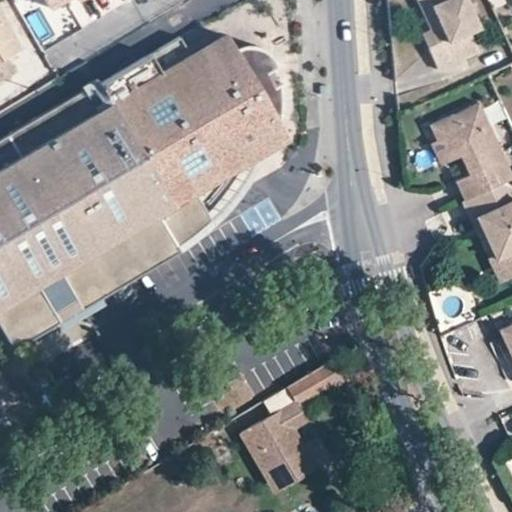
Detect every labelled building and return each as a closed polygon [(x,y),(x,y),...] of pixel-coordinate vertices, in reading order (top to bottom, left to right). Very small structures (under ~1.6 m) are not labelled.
[(415,0),(430,33),(439,28),(426,0),(415,0)] [(478,31),(463,0),(426,0),(439,28),(430,33),(436,47),(427,52),(435,72),(477,54),(468,35),(478,31)] [(0,17),(0,79),(14,71),(5,55),(17,47),(0,17)] [(97,81),(109,100),(103,103),(167,209),(171,207),(192,195),(195,193),(285,138),(277,125),(242,63),(232,46),(223,31),(189,52),(177,33),(97,81)] [(420,37),(427,52),(436,47),(430,33),(420,37)] [(242,63),(277,125),(279,123),(280,121),(283,117),(284,114),(285,110),(286,107),(286,103),(286,99),(286,96),(285,93),(283,88),(281,82),(278,77),(276,72),(280,70),(278,68),(276,66),(275,64),(273,62),(270,60),(267,57),(265,55),(261,51),(256,49),(252,46),(250,45),(247,43),(244,44),(241,44),(237,45),(232,46),(242,63)] [(167,209),(103,103),(93,109),(82,91),(79,87),(0,134),(0,327),(14,351),(33,340),(29,334),(35,330),(39,336),(174,258),(179,255),(177,251),(188,243),(208,225),(192,195),(171,207),(167,209)] [(476,107),(454,117),(457,123),(472,116),(480,132),(486,129),(476,107)] [(454,184),(462,202),(501,184),(510,179),(486,129),(480,132),(472,116),(457,123),(454,117),(427,129),(434,144),(440,141),(446,154),(459,147),(463,155),(457,157),(458,159),(467,178),(454,184)] [(439,168),(458,159),(457,157),(463,155),(459,147),(446,154),(440,141),(434,144),(430,146),(439,168)] [(511,202),(510,204),(501,184),(462,202),(459,203),(468,223),(473,220),(481,237),(493,262),(511,254),(511,256),(511,202)] [(195,193),(192,195),(208,225),(212,220),(195,193)] [(476,239),(481,237),(473,220),(468,223),(476,239)] [(511,256),(511,254),(493,262),(501,279),(511,274),(511,256)] [(511,326),(498,333),(505,348),(511,345),(511,326)] [(33,340),(39,336),(35,330),(29,334),(33,340)] [(95,337),(54,359),(71,392),(112,370),(95,337)] [(285,386),(295,405),(339,379),(329,359),(285,386)] [(263,475),(302,450),(277,410),(238,435),(263,475)] [(312,466),(302,450),(263,475),(273,490),(312,466)]
